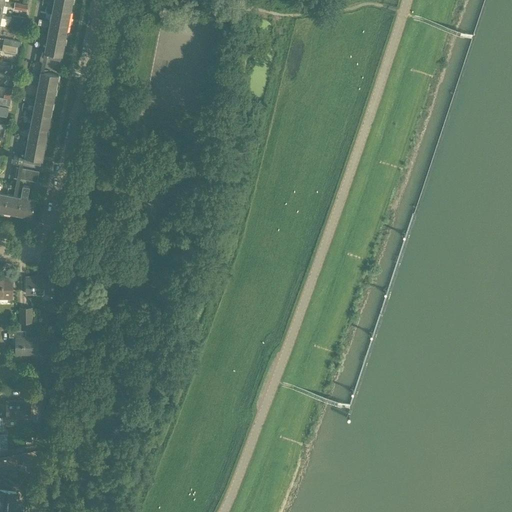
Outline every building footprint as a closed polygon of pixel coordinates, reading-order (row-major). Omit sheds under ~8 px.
[(71,11),(73,0),(54,0),(53,8),(71,11)] [(27,10),(28,5),(15,2),(14,8),(27,10)] [(68,25),(71,11),(53,8),(50,22),(68,25)] [(25,23),(26,17),(13,15),(12,20),(25,23)] [(66,39),(68,25),(50,22),(48,36),(66,39)] [(66,39),(48,36),(44,52),(45,52),(48,53),(52,53),(55,54),(56,54),(58,55),(61,55),(63,55),(66,39)] [(3,44),(17,46),(20,47),(22,41),(5,38),(3,44)] [(16,53),(17,46),(3,44),(2,50),(16,53)] [(47,59),(45,72),(53,73),(55,61),(56,54),(48,53),(47,59)] [(41,71),(38,85),(56,88),(59,75),(53,73),(45,72),(41,71)] [(54,102),(56,88),(38,85),(36,99),(54,102)] [(51,116),(54,102),(36,99),(33,112),(51,116)] [(0,115),(7,117),(9,108),(0,106),(0,115)] [(48,130),(51,116),(33,112),(30,126),(48,130)] [(46,143),(48,130),(30,126),(28,140),(46,143)] [(46,143),(28,140),(24,157),(25,157),(28,157),(29,158),(32,158),(35,159),(38,159),(41,160),(42,160),(46,143)] [(26,167),(23,185),(29,186),(33,168),(35,159),(28,157),(26,167)] [(20,196),(22,197),(18,215),(32,217),(36,199),(27,198),(29,186),(23,185),(20,196)] [(0,211),(5,212),(8,194),(0,192),(0,211)] [(22,197),(20,196),(8,194),(5,212),(18,215),(22,197)] [(0,276),(0,297),(12,298),(12,276),(0,276)] [(27,276),(27,293),(54,293),(54,278),(33,278),(33,276),(27,276)] [(19,323),(33,322),(32,307),(19,307),(19,323)] [(26,331),(10,331),(10,337),(16,337),(16,354),(38,354),(38,337),(26,337),(26,331)] [(6,400),(7,418),(31,418),(30,395),(39,395),(39,387),(27,387),(27,400),(6,400)] [(38,458),(24,456),(22,466),(24,466),(25,465),(29,465),(29,467),(36,468),(38,458)] [(19,458),(0,460),(0,469),(20,467),(19,458)] [(15,511),(18,492),(0,489),(0,511),(15,511)]
